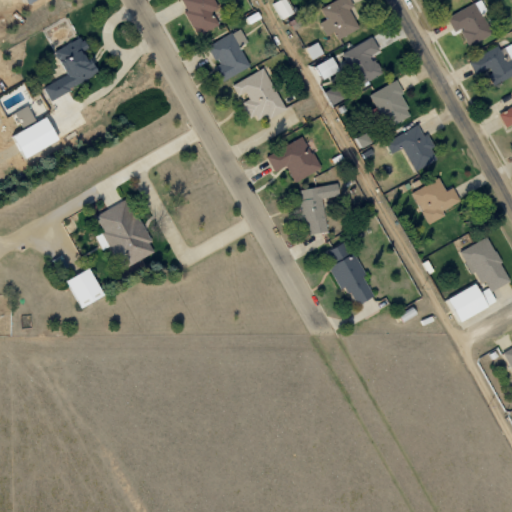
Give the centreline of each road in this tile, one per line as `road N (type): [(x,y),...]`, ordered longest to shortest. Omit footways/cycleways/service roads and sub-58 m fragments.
road 1 (residential): [(140,0),(326,326)]
road 2 (residential): [(511,201),(399,0)]
